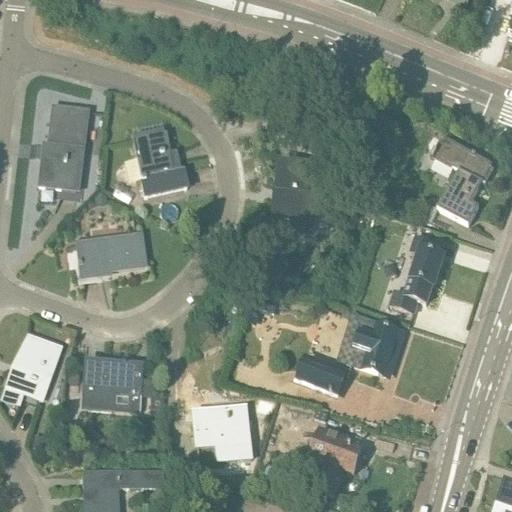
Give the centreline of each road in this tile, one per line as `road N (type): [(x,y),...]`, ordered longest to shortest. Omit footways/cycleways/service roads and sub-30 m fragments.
road 1 (residential): [(0,293),(108,325),(145,322),(194,286),(214,254),(229,198),(217,138),(184,105),(10,52)]
road 2 (tertiary): [(511,108),(335,34),(212,0)]
road 3 (secondary): [(441,511),(511,291)]
